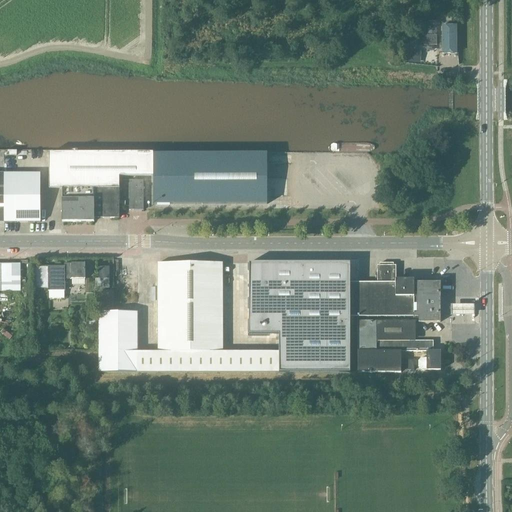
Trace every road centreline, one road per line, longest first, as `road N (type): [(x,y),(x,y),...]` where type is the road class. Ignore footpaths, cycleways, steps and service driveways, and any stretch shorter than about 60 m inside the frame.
road 1 (unclassified): [(455,243),(0,242)]
road 2 (secondary): [(486,237),(486,0)]
road 3 (unclassified): [(486,249),(509,280),(510,412),(485,449)]
road 4 (secondary): [(485,449),(486,249)]
